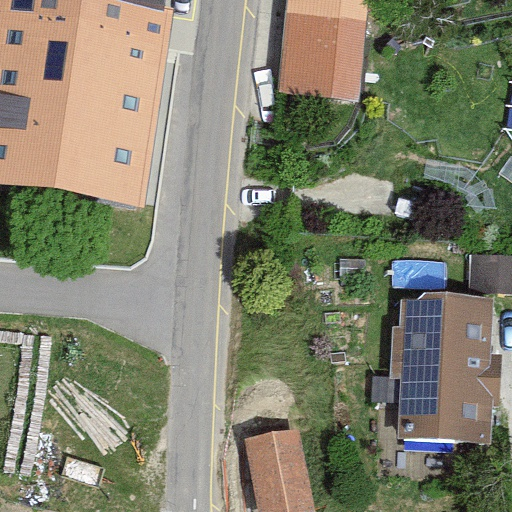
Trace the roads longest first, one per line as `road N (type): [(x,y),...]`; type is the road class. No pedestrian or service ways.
road 1 (tertiary): [(197,511),(197,352),(236,0)]
road 2 (unknown): [(197,352),(0,278)]
